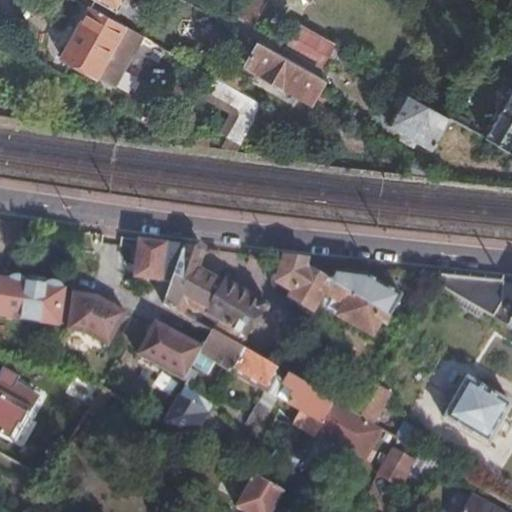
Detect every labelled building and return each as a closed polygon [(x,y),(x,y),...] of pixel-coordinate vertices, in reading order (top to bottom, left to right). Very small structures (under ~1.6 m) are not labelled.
[(93,0),(95,1),(117,14),(124,0),(93,0)] [(258,0),(244,0),(235,17),(255,29),(268,6),(258,0)] [(114,20),(117,14),(95,1),(92,8),(114,20)] [(114,20),(92,8),(62,58),(116,88),(145,38),(114,20)] [(288,48),(322,67),(332,49),(298,30),(288,48)] [(322,81),(323,80),(262,45),(248,67),(297,97),(299,95),(310,101),(322,81)] [(226,137),(240,145),(260,110),(258,102),(226,83),(213,76),(206,90),(241,111),(226,137)] [(310,101),(323,109),(328,100),(332,104),(339,92),(322,81),(310,101)] [(511,88),(484,137),(511,153),(511,88)] [(433,150),(451,121),(448,119),(395,89),(388,100),(399,107),(389,125),(433,150)] [(345,149),(357,128),(341,119),(329,140),(345,149)] [(166,245),(139,241),(133,278),(171,285),(184,247),(166,245)] [(184,247),(171,285),(164,306),(181,316),(187,305),(205,316),(222,288),(196,272),(203,250),(184,247)] [(311,264),(285,261),(279,281),(296,292),(292,298),(312,310),(324,293),(347,307),(342,316),(372,334),(379,323),(386,327),(391,320),(390,319),(329,283),(309,271),(311,264)] [(329,283),(390,319),(401,300),(364,278),(334,273),(329,283)] [(415,276),(440,289),(493,320),(501,306),(502,287),(479,285),(451,281),(415,276)] [(33,280),(32,285),(55,289),(56,284),(52,279),(38,277),(33,280)] [(4,303),(2,316),(57,325),(62,290),(55,289),(32,285),(7,282),(4,303)] [(205,316),(199,326),(215,335),(247,354),(249,355),(257,340),(246,335),(263,307),(223,285),(222,288),(205,316)] [(511,287),(502,287),(501,306),(493,320),(511,329),(511,287)] [(109,350),(128,318),(94,301),(71,298),(64,335),(81,338),(109,350)] [(203,357),(206,351),(159,325),(141,357),(189,385),(203,357)] [(206,351),(203,357),(235,375),(247,354),(215,335),(206,351)] [(249,355),(247,354),(235,375),(270,395),(257,420),(255,422),(264,427),(280,400),(278,398),(284,388),(298,396),(293,407),(303,413),(297,426),(315,437),(318,432),(334,403),(317,393),(249,355)] [(0,436),(17,446),(31,420),(34,422),(44,403),(31,396),(32,394),(22,388),(25,382),(8,373),(0,387),(0,436)] [(486,445),(511,405),(467,380),(443,420),(486,445)] [(102,388),(89,410),(98,415),(111,393),(102,388)] [(371,424),(387,398),(376,391),(359,418),(371,424)] [(181,404),(166,424),(194,439),(207,415),(181,401),(180,403),(181,404)] [(334,403),(318,432),(350,451),(362,458),(378,429),(371,424),(359,418),(334,403)] [(421,454),(439,464),(450,448),(427,434),(417,451),(421,454)] [(303,459),(281,446),(274,459),(295,472),(303,459)] [(396,447),(380,474),(401,488),(411,472),(418,460),(396,447)] [(439,464),(421,454),(418,460),(411,472),(430,483),(441,465),(439,464)] [(271,511),(284,489),(256,474),(237,506),(247,511),(271,511)] [(500,511),(473,498),(465,511),(500,511)]
